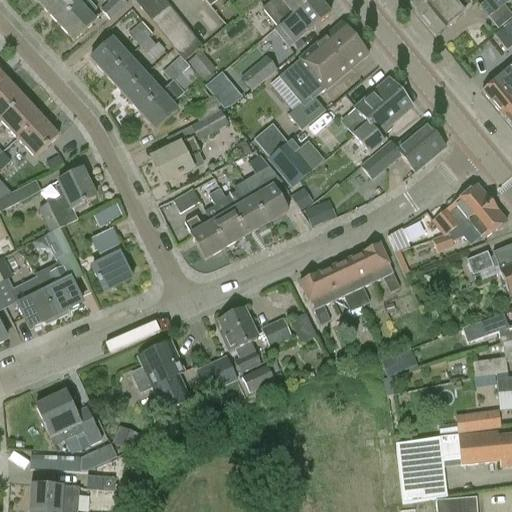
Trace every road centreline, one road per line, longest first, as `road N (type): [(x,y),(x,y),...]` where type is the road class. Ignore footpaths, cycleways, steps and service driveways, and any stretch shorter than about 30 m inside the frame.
road 1 (residential): [(183,310),(99,138),(0,27)]
road 2 (residential): [(183,310),(348,236),(405,203),(477,144)]
road 3 (residential): [(0,387),(183,310)]
road 4 (tertiary): [(477,144),(356,0)]
